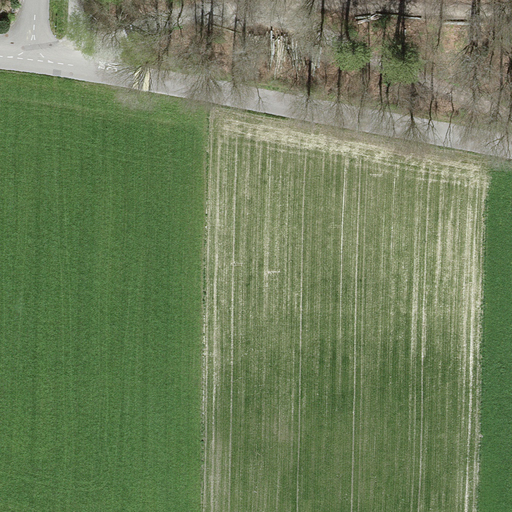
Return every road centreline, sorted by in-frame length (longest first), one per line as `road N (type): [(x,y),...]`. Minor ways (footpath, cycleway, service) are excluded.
road 1 (unclassified): [(27,61),(511,147)]
road 2 (track): [(31,51),(290,5)]
road 3 (track): [(290,5),(511,124)]
road 4 (track): [(290,5),(511,8)]
